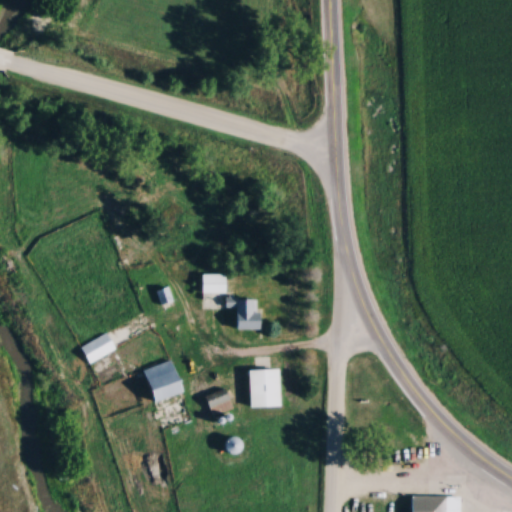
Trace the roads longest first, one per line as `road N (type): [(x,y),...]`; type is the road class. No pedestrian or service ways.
road 1 (tertiary): [(511,481),(472,456),(419,401),(359,301),(336,163),(329,0)]
road 2 (tertiary): [(11,64),(298,145),(336,163)]
road 3 (tertiary): [(332,511),(346,251)]
